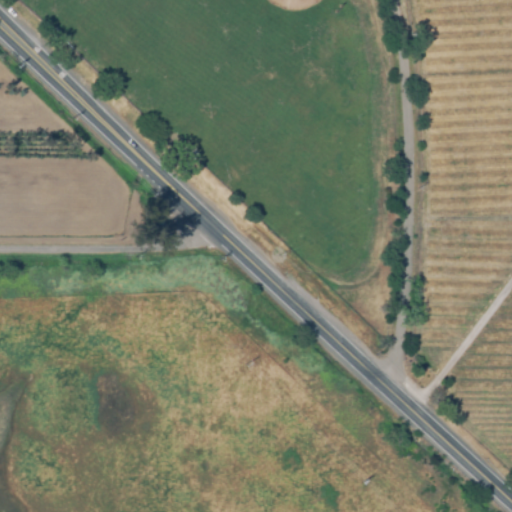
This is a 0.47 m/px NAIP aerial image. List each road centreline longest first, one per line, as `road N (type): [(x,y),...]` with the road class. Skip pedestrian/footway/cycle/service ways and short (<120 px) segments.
road 1 (secondary): [(511,504),(0,25)]
road 2 (residential): [(234,246),(0,246)]
road 3 (residential): [(413,411),(511,279)]
